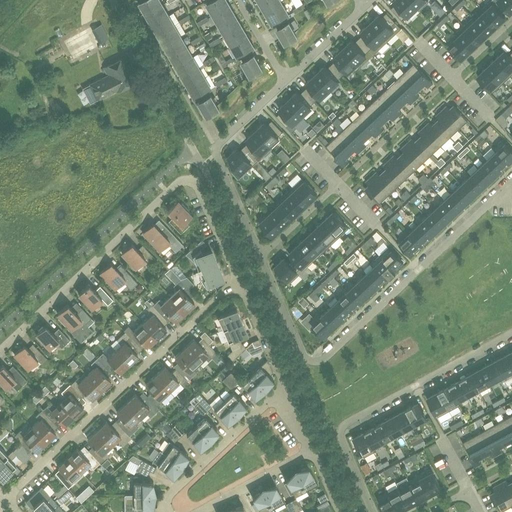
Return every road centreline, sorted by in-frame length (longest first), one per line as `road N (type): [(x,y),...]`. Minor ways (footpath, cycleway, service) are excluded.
road 1 (residential): [(260,256),(300,353),(318,361),(511,181)]
road 2 (residential): [(0,354),(183,180),(195,183),(240,285)]
road 3 (residential): [(6,498),(240,285)]
road 4 (residential): [(511,332),(340,428),(372,511)]
road 5 (residential): [(284,81),(214,148),(260,256)]
road 6 (residential): [(166,511),(172,491),(280,388)]
road 7 (residential): [(335,186),(450,76)]
road 8 (residential): [(309,452),(199,511)]
